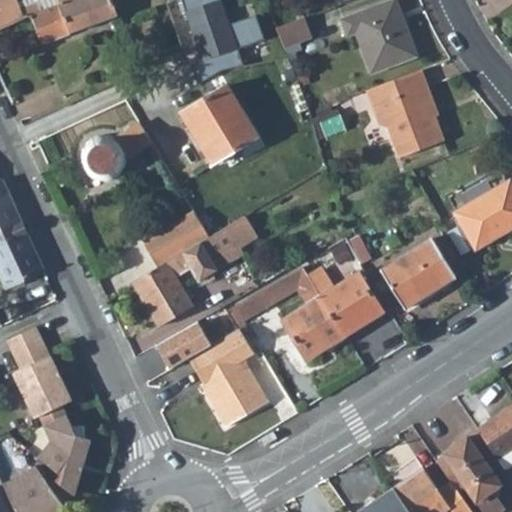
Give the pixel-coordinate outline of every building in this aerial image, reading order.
[(18,0),(0,0),(0,28),(24,20),(31,36),(33,36),(36,42),(40,41),(42,44),(118,16),(112,0),(38,0),(40,3),(22,9),(18,0)] [(418,52),(396,0),(388,0),(342,18),(349,34),(358,30),(375,70),(418,52)] [(284,46),(311,36),(304,18),(299,19),(277,28),(283,42),(284,46)] [(442,140),(434,119),(439,118),(420,70),(363,92),(377,128),(385,132),(396,159),(442,140)] [(236,111),(223,88),(181,113),(211,165),(258,138),(241,108),(236,111)] [(113,142),(111,141),(108,140),(103,140),(100,140),(96,141),(93,142),(91,143),(88,146),(86,148),(84,151),(82,155),(81,158),(81,161),(81,164),(82,167),(83,170),(84,173),(86,176),(89,178),(92,181),(95,182),(99,183),(102,184),(106,184),(109,183),(113,181),(115,180),(118,178),(120,176),(122,173),(123,170),(124,167),(125,164),(152,149),(139,127),(113,142)] [(0,232),(22,222),(2,179),(0,179),(0,232)] [(511,186),(507,179),(475,199),(452,213),(476,251),(497,237),(511,228),(511,186)] [(194,210),(141,240),(157,267),(209,236),(194,210)] [(157,267),(133,281),(158,325),(189,307),(170,276),(188,266),(195,279),(259,242),(244,216),(209,236),(157,267)] [(0,232),(0,276),(5,288),(44,269),(22,222),(0,232)] [(454,274),(429,237),(378,271),(404,309),(454,274)] [(267,287),(276,303),(310,282),(300,268),(267,287)] [(383,312),(358,272),(319,297),(345,337),(383,312)] [(307,361),(345,337),(319,297),(312,285),(274,309),(307,361)] [(236,327),(276,303),(267,287),(227,310),(236,327)] [(47,358),(34,329),(4,343),(18,372),(11,375),(32,420),(36,418),(59,408),(69,403),(48,357),(47,358)] [(261,401),(237,360),(245,355),(231,330),(184,357),(199,383),(203,390),(198,393),(219,427),(261,401)] [(203,390),(199,383),(194,386),(198,393),(203,390)] [(495,458),(511,446),(511,405),(476,429),(495,458)] [(36,418),(41,428),(64,418),(59,408),(36,418)] [(69,430),(64,418),(41,428),(48,443),(38,462),(63,475),(59,482),(80,494),(97,438),(91,438),(89,425),(69,430)] [(277,437),(273,430),(258,438),(260,442),(262,446),(277,437)] [(492,490),(500,485),(467,436),(441,453),(482,511),(496,511),(503,508),(492,490)] [(511,446),(495,458),(503,470),(511,463),(511,446)] [(422,467),(392,487),(409,511),(469,511),(449,482),(437,490),(422,467)] [(34,468),(1,484),(14,511),(55,511),(64,507),(63,506),(70,501),(59,494),(56,497),(53,493),(34,468)] [(59,494),(70,501),(80,494),(59,482),(53,493),(56,497),(59,494)] [(355,511),(409,511),(392,487),(355,511)]
